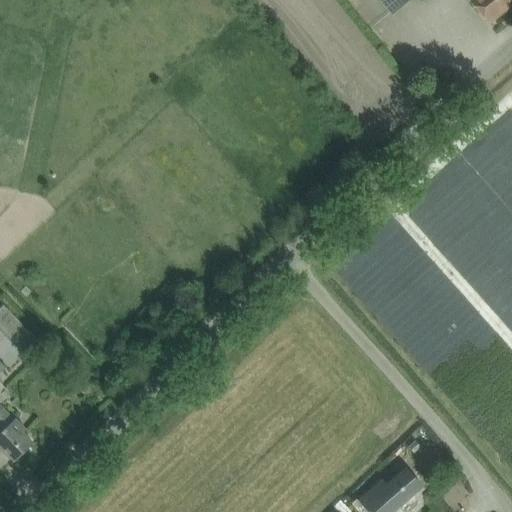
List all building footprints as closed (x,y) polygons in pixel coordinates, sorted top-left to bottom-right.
[(381,0),(390,11),(391,13),(407,0),(381,0)] [(511,0),(469,0),(476,8),(488,23),(511,4),(511,0)] [(64,321),(73,312),(50,290),(42,299),(64,321)] [(2,306),(0,308),(0,356),(12,369),(39,343),(2,306)] [(26,430),(15,419),(14,420),(0,405),(0,425),(4,429),(0,432),(0,446),(14,461),(33,443),(23,433),(26,430)] [(406,468),(381,489),(377,485),(358,501),(367,511),(379,511),(392,501),(398,508),(400,510),(407,511),(410,510),(415,505),(416,501),(415,497),(414,494),(422,487),(406,468)]
